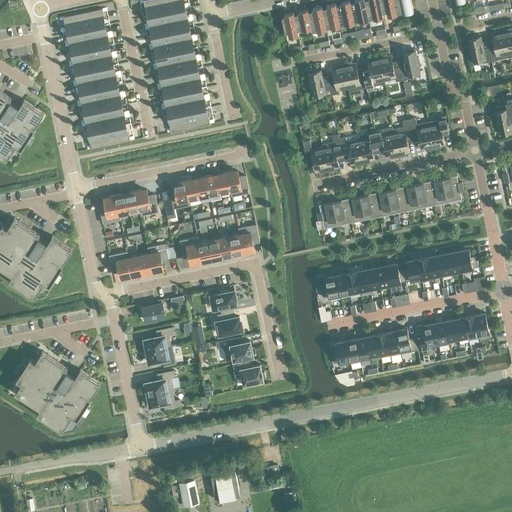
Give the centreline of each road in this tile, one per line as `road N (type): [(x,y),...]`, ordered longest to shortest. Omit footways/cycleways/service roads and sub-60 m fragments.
road 1 (unclassified): [(139,448),(511,375)]
road 2 (residential): [(109,294),(255,263),(279,378)]
road 3 (residential): [(38,7),(76,188)]
road 4 (unclassified): [(76,188),(252,151)]
road 5 (residential): [(328,325),(502,290)]
road 6 (residential): [(475,151),(313,185)]
road 7 (residential): [(109,294),(139,448)]
road 8 (residential): [(293,62),(438,32)]
road 9 (residential): [(120,0),(150,142)]
road 10 (residential): [(475,151),(502,290)]
road 11 (unclassified): [(0,473),(139,448)]
road 12 (residential): [(438,32),(475,151)]
